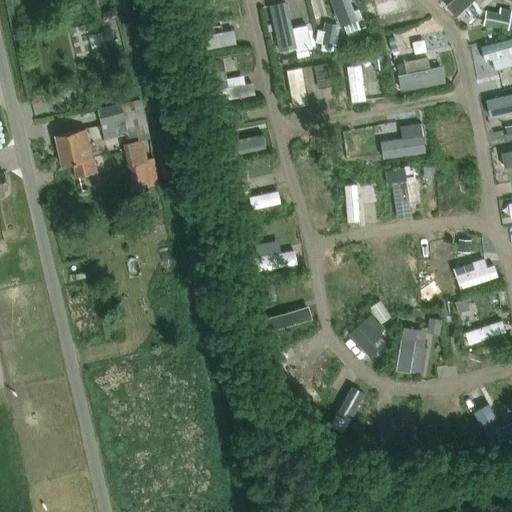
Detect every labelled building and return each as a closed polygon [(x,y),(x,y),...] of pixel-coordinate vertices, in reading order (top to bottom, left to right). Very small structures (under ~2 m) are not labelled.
[(336,37),(368,25),(358,0),(330,0),(336,16),(320,22),(330,49),(339,46),(336,37)] [(420,16),(416,3),(404,6),(402,0),(385,0),(378,2),(385,26),(420,16)] [(450,0),(447,3),(458,15),(474,0),(450,0)] [(510,10),(498,7),(497,13),(484,10),(480,24),(506,30),(507,27),(511,28),(511,24),(511,17),(509,17),(510,10)] [(511,38),(482,45),(485,59),(493,57),(495,67),(511,63),(511,38)] [(405,61),(408,69),(427,64),(424,55),(405,61)] [(399,69),(400,85),(446,81),(444,65),(399,69)] [(231,81),(235,96),(250,92),(245,77),(231,81)] [(511,90),(485,95),(489,118),(511,114),(511,90)] [(146,186),(159,183),(154,159),(146,160),(142,140),(123,144),(121,135),(147,130),(141,101),(98,109),(107,157),(124,154),(126,167),(128,167),(132,187),(134,187),(136,197),(148,194),(146,186)] [(77,178),(95,174),(84,126),(54,132),(61,167),(74,164),(77,178)] [(505,165),(511,163),(511,148),(502,150),(505,165)] [(411,198),(418,197),(416,166),(392,167),(394,214),(412,213),(411,198)] [(444,177),(445,206),(479,204),(478,181),(461,181),(462,191),(450,192),(449,177),(444,177)] [(361,219),(361,183),(345,183),(345,219),(361,219)] [(251,194),(254,206),(284,199),(282,187),(251,194)] [(438,241),(438,277),(452,277),(452,241),(438,241)] [(411,248),(393,250),(395,263),(387,264),(390,288),(416,285),(411,248)] [(254,253),(255,267),(300,263),(299,249),(254,253)] [(503,273),(500,261),(488,264),(486,256),(458,263),(462,283),(503,273)] [(474,304),(461,307),(470,342),(509,332),(506,318),(479,324),(474,304)] [(268,326),(313,319),(311,305),(265,312),(268,326)] [(396,366),(424,372),(434,329),(406,323),(396,366)] [(328,347),(298,368),(306,380),(337,359),(328,347)] [(448,406),(468,456),(486,448),(466,399),(448,406)] [(408,401),(395,402),(396,438),(409,438),(408,401)]
